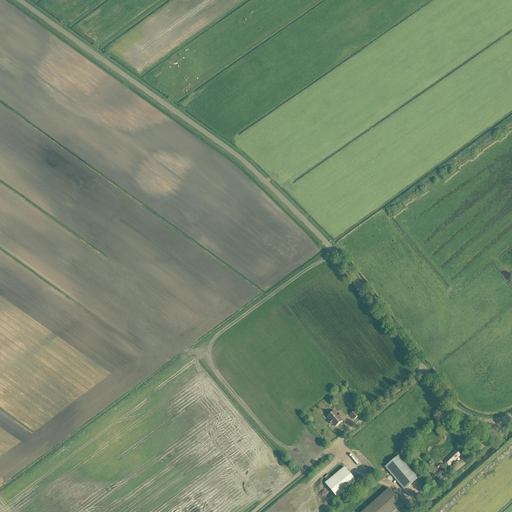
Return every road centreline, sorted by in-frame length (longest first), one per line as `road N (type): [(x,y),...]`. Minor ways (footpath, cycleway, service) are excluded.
road 1 (unclassified): [(511,416),(486,422),(455,408),(328,243),(240,158),(18,0)]
road 2 (track): [(253,511),(424,370)]
